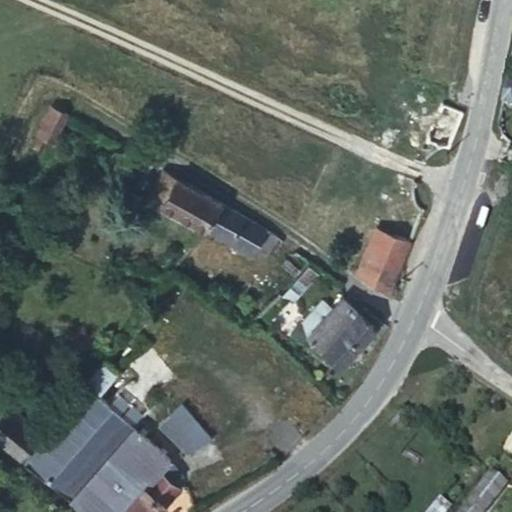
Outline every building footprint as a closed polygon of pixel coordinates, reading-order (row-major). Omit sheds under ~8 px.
[(61,126),(45,116),(27,147),(44,156),(61,126)] [(218,207),(145,171),(136,190),(160,202),(158,205),(203,227),(218,207)] [(218,207),(203,227),(253,253),(264,230),(218,207)] [(375,226),(355,273),(389,295),(412,241),(375,226)] [(264,230),(253,253),(264,259),(276,236),(264,230)] [(283,287),(280,290),(297,305),(324,273),(316,267),(309,262),(284,289),(283,287)] [(339,299),(308,336),(340,365),(372,329),(339,299)] [(137,379),(106,354),(42,441),(26,463),(85,511),(156,511),(178,485),(159,468),(168,457),(152,444),(112,410),(137,379)] [(175,406),(159,426),(192,453),(208,432),(175,406)] [(0,442),(26,463),(42,441),(5,413),(0,419),(0,442)] [(484,511),(505,487),(490,476),(459,511),(484,511)] [(454,483),(437,507),(444,511),(452,511),(467,493),(454,483)]
